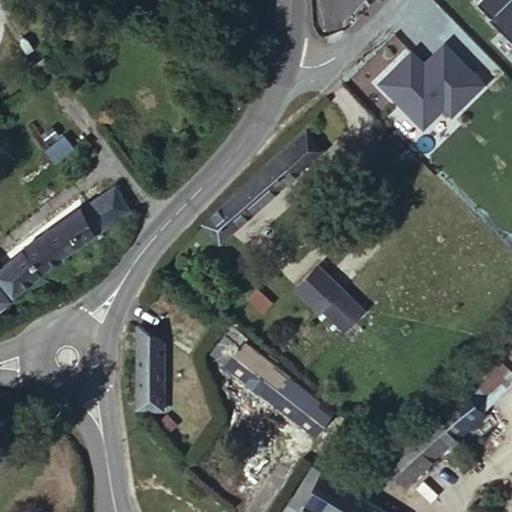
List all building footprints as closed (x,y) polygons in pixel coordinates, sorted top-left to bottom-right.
[(511,0),(479,0),(477,2),(511,34),(511,0)] [(412,48),(378,82),(423,128),(445,107),(455,118),(488,79),(443,37),(424,59),(412,48)] [(58,162),(73,145),(62,136),(48,152),(58,162)] [(285,150),(200,223),(219,243),(300,169),(285,150)] [(66,251),(127,212),(111,186),(44,230),(0,266),(0,309),(11,302),(8,298),(66,251)] [(338,288),(316,266),(298,286),(320,308),(338,288)] [(313,315),(325,328),(347,307),(336,295),(313,315)] [(347,307),(325,328),(333,337),(355,317),(347,307)] [(137,409),(161,411),(162,342),(139,328),(137,409)] [(211,355),(290,413),(307,396),(242,344),(245,340),(231,330),(211,355)] [(457,383),(478,408),(511,379),(489,355),(457,383)] [(483,412),(478,408),(457,383),(441,395),(448,405),(412,434),(388,454),(386,459),(403,481),(483,412)] [(290,413),(306,425),(322,407),(307,396),(290,413)] [(322,407),(306,425),(326,439),(340,421),(322,407)] [(380,445),(388,454),(412,434),(405,425),(380,445)] [(298,511),(306,501),(317,509),(322,511),(387,511),(313,466),(281,511),(298,511)] [(314,511),(317,509),(306,501),(298,511),(314,511)]
